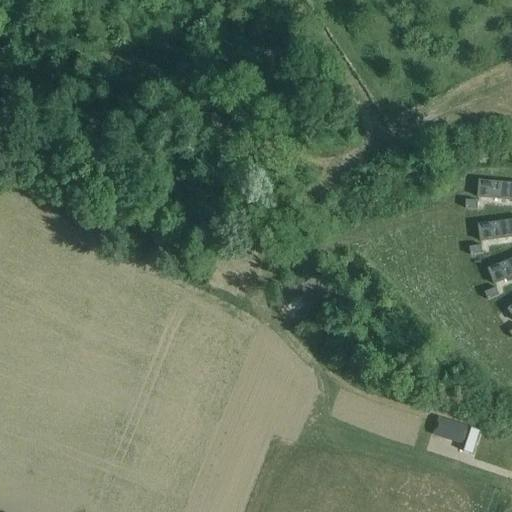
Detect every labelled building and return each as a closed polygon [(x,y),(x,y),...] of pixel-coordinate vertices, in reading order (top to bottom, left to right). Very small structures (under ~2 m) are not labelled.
[(480,182),(478,198),(511,201),(511,184),(503,183),(479,181),(479,182),(480,182)] [(466,201),(465,209),(478,210),(478,202),(466,201)] [(511,220),(498,223),(478,226),(478,227),(479,226),(481,242),(490,241),(501,240),(511,237),(511,220)] [(482,246),(470,248),(471,256),(483,254),(482,246)] [(511,259),(508,261),(488,270),(489,270),(493,282),(495,285),(502,282),(511,278),(511,259)] [(496,289),(485,293),(488,301),(493,299),(499,296),(496,289)] [(468,430),(454,425),(448,442),(462,447),(468,430)] [(473,456),(480,433),(471,429),(463,453),(473,456)]
